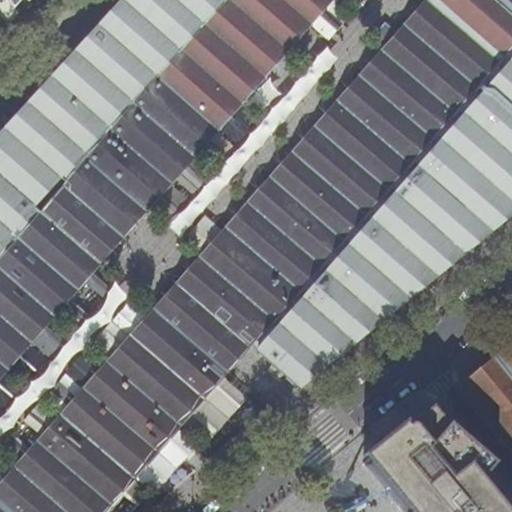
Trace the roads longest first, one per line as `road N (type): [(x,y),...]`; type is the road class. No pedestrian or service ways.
road 1 (residential): [(237,511),(422,357)]
road 2 (residential): [(511,467),(422,357)]
